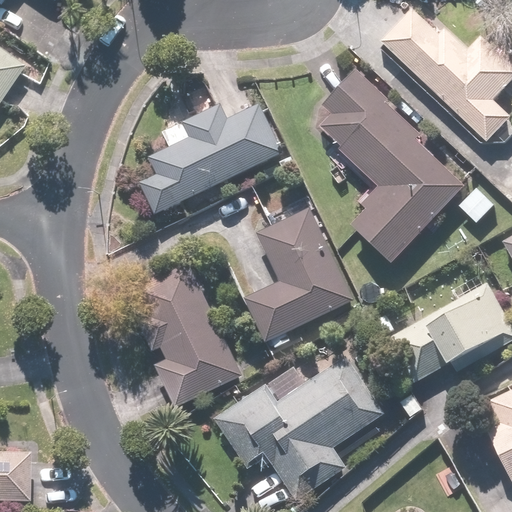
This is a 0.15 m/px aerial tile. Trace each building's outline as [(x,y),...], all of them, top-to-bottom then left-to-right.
[(410,15),(380,47),(483,146),(507,120),(491,104),(511,82),(511,70),(481,41),(469,54),(443,30),(435,39),(410,15)] [(0,100),(20,70),(0,56),(0,100)] [(462,190),(414,146),(421,138),(352,75),(321,110),(329,118),(313,136),(373,191),(358,207),(365,213),(347,234),(388,271),(462,190)] [(152,219),(281,158),(257,107),(224,123),(218,109),(160,137),(168,154),(146,165),(153,181),(138,188),(152,219)] [(492,208),(475,192),(458,210),(476,226),(492,208)] [(305,211),(252,236),(277,286),(243,302),(265,347),(351,306),(305,211)] [(511,239),(502,245),(511,261),(511,239)] [(240,383),(185,266),(132,292),(146,323),(145,323),(144,325),(143,326),(142,327),(142,328),(141,329),(141,331),(140,332),(140,333),(140,335),(139,336),(139,338),(140,339),(140,341),(140,342),(140,343),(141,345),(142,346),(142,347),(143,348),(144,350),(145,351),(146,352),(147,353),(148,353),(149,354),(151,355),(152,355),(153,356),(155,356),(156,356),(158,356),(159,356),(161,356),(162,356),(166,364),(157,369),(178,413),(240,383)] [(511,343),(511,338),(484,288),(384,343),(408,388),(471,353),(476,363),(511,343)] [(265,392),(261,387),(208,425),(242,473),(260,460),(290,503),(340,467),(330,453),(382,416),(342,360),(305,387),(294,371),(265,392)] [(484,430),(510,486),(511,484),(511,393),(489,404),(498,423),(484,430)] [(0,505),(25,506),(26,458),(0,457),(0,505)]
